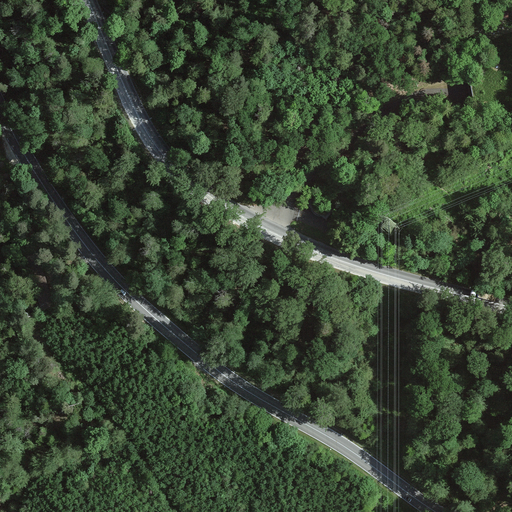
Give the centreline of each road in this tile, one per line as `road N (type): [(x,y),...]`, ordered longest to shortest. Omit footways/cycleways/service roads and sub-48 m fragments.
road 1 (secondary): [(435,511),(223,373),(140,305),(60,212),(0,108)]
road 2 (tertiary): [(88,0),(148,135),(207,195),(330,257),(511,307)]
